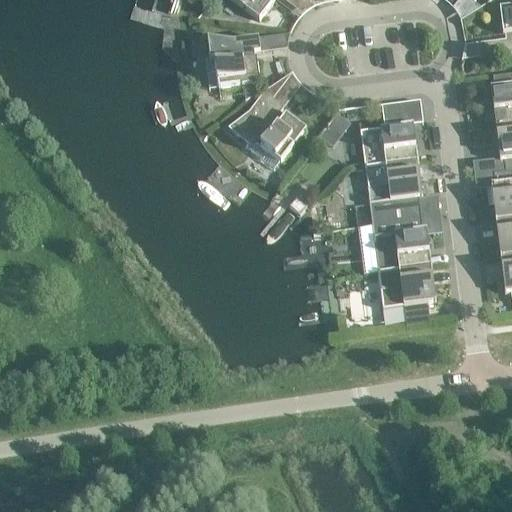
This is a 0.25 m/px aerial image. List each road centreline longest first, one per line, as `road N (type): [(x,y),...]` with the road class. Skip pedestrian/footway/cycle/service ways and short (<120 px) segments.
road 1 (residential): [(0,452),(476,385)]
road 2 (residential): [(443,92),(454,45),(448,23),(418,7),(312,23),(295,53),(302,83),(319,94),(420,88)]
road 3 (residential): [(476,385),(443,92)]
